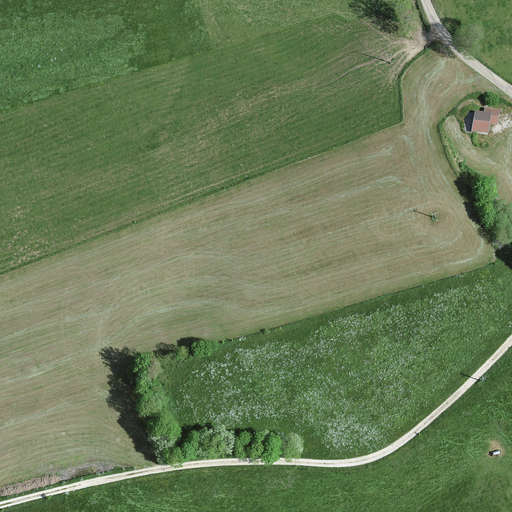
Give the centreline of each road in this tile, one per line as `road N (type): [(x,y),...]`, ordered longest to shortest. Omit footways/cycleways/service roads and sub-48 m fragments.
road 1 (track): [(0,504),(153,467),(370,452),(419,425),(511,341)]
road 2 (residential): [(429,0),(446,36),(511,92)]
